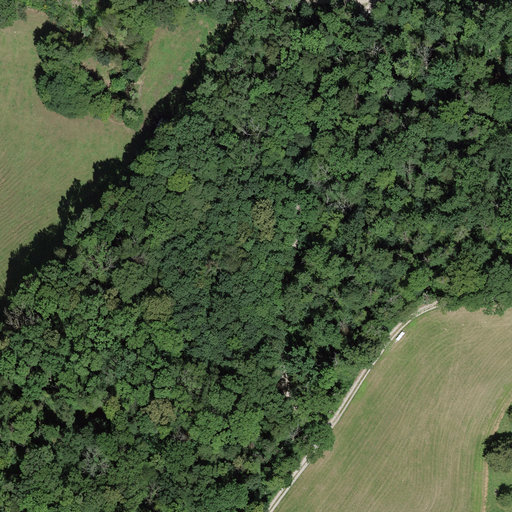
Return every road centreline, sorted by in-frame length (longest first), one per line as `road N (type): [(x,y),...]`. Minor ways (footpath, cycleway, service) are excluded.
road 1 (track): [(382,0),(336,56),(309,135),(299,201),(280,356),(286,387),(318,440)]
road 2 (track): [(269,511),(384,338),(425,307),(511,295)]
